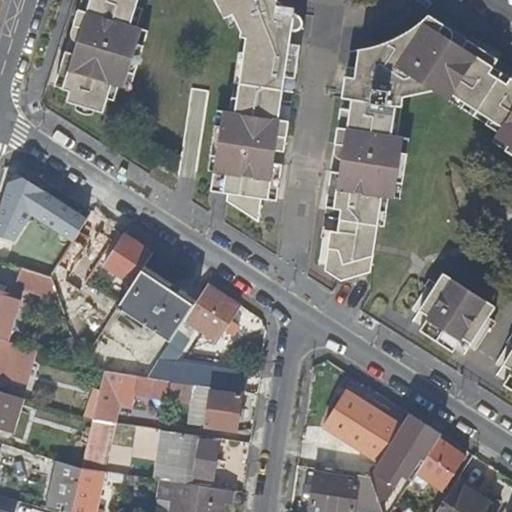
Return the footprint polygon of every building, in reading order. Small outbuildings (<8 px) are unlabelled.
[(144,31),(140,29),(132,27),(138,9),(140,0),(83,0),(73,35),(73,39),(74,41),(75,42),(77,43),(78,44),(75,56),(64,91),(71,93),(68,103),(104,115),(108,100),(113,87),(120,89),(126,91),(130,76),(136,77),(145,48),(139,46),(144,31)] [(239,95),(283,101),(285,90),(294,91),(301,47),(291,46),(293,34),(296,34),(300,33),(304,29),(305,27),(304,21),(301,17),(295,15),(296,9),(285,8),(276,0),(215,0),(225,20),(233,16),(238,26),(242,33),(241,41),(246,42),(239,95)] [(145,11),(138,9),(132,27),(140,29),(145,11)] [(231,30),(238,26),(233,16),(225,20),(231,30)] [(343,92),(403,99),(433,93),(449,103),(452,97),(500,128),(497,134),(494,138),(507,147),(504,152),(511,157),(511,80),(510,79),(507,85),(490,74),(493,68),(463,49),(453,43),(454,37),(452,33),(429,17),(420,25),(407,34),(387,44),(365,51),(349,54),(343,92)] [(150,32),(144,31),(139,46),(145,48),(150,32)] [(246,42),(241,41),(230,113),(235,113),(236,106),(239,95),(246,42)] [(463,49),(493,68),(498,62),(467,42),(463,49)] [(64,91),(75,56),(67,53),(56,88),(64,91)] [(510,79),(493,68),(490,74),(507,85),(510,79)] [(131,92),(136,77),(130,76),(126,91),(131,92)] [(116,102),(120,89),(113,87),(108,100),(116,102)] [(292,103),(294,91),(285,90),(283,101),(292,103)] [(403,99),(343,92),(342,101),(351,102),(350,111),(341,110),(334,153),(337,158),(341,161),(339,175),(334,211),(341,212),(338,233),(331,232),(325,272),(341,282),(371,274),(378,227),(382,199),(389,200),(395,201),(397,185),(403,186),(407,155),(402,154),(404,139),(397,138),(391,137),(396,108),(402,109),(403,99)] [(283,101),(239,95),(236,106),(235,113),(230,113),(224,112),(222,128),(215,127),(210,158),(217,159),(215,171),(211,193),(228,196),(227,203),(259,224),(263,201),(270,202),(275,165),(276,153),(285,154),(290,115),(292,103),(283,101)] [(449,103),(497,134),(500,128),(452,97),(449,103)] [(351,102),(342,101),(341,110),(350,111),(351,102)] [(397,138),(402,109),(396,108),(391,137),(397,138)] [(222,128),(224,112),(217,111),(215,127),(222,128)] [(507,147),(494,138),(491,143),(504,152),(507,147)] [(217,159),(210,158),(208,170),(215,171),(217,159)] [(283,166),(275,165),(270,202),(277,203),(283,166)] [(334,211),(339,175),(332,173),(326,210),(334,211)] [(31,214),(74,241),(87,221),(17,174),(12,176),(0,215),(0,236),(13,241),(31,214)] [(400,202),(403,186),(397,185),(395,201),(400,202)] [(384,228),(389,200),(382,199),(378,227),(384,228)] [(68,289),(111,222),(93,211),(87,221),(74,241),(50,278),(58,298),(64,315),(77,295),(68,289)] [(115,273),(133,284),(142,270),(152,254),(122,234),(111,251),(127,262),(123,270),(118,267),(115,273)] [(16,285),(58,298),(50,278),(21,269),(16,285)] [(195,305),(142,270),(133,284),(130,289),(121,303),(118,307),(171,341),(195,305)] [(445,291),(452,280),(442,274),(435,285),(445,291)] [(480,313),(486,303),(452,280),(445,291),(435,285),(435,286),(429,282),(409,311),(416,315),(419,311),(428,317),(418,332),(453,354),(463,339),(470,344),(468,348),(474,352),(493,323),(487,319),(487,318),(480,313)] [(119,282),(110,295),(112,296),(121,303),(130,289),(119,282)] [(224,329),(231,319),(240,305),(208,284),(195,305),(171,341),(148,378),(196,385),(245,392),(247,375),(172,364),(195,328),(216,341),(224,329)] [(0,291),(0,338),(2,340),(8,341),(21,298),(0,291)] [(102,311),(111,318),(118,307),(121,303),(112,296),(102,311)] [(494,308),(486,303),(480,313),(487,318),(494,308)] [(239,325),(231,319),(224,329),(233,335),(239,325)] [(511,337),(494,365),(501,369),(503,365),(511,370),(502,385),(511,392),(511,337)] [(0,350),(29,359),(32,349),(8,341),(2,340),(2,341),(0,340),(0,350)] [(133,407),(138,376),(105,371),(99,397),(93,421),(115,424),(118,405),(133,407)] [(193,404),(196,385),(148,378),(146,377),(144,388),(168,392),(167,399),(193,404)] [(208,404),(207,412),(205,425),(235,430),(241,395),(211,390),(208,404)] [(0,429),(10,433),(21,398),(0,391),(0,429)] [(89,394),(83,418),(93,421),(99,397),(89,394)] [(207,412),(208,404),(199,402),(197,410),(207,412)] [(367,405),(345,439),(377,460),(400,425),(367,405)] [(382,511),(391,511),(417,471),(439,438),(442,434),(411,414),(371,479),(382,511)] [(213,477),(218,439),(162,431),(154,480),(158,481),(232,492),(242,493),(244,482),(213,477)] [(466,456),(439,438),(417,471),(444,489),(466,456)] [(98,456),(86,453),(82,469),(94,471),(98,456)] [(59,462),(46,511),(49,511),(71,511),(82,469),(59,462)] [(95,511),(105,473),(94,471),(82,469),(71,511),(95,511)] [(354,511),(355,507),(382,511),(371,479),(359,477),(359,480),(316,474),(310,511),(354,511)] [(495,511),(499,507),(457,479),(436,511),(495,511)] [(230,505),(232,492),(158,481),(153,511),(218,511),(220,503),(226,504),(226,505),(230,505)]
